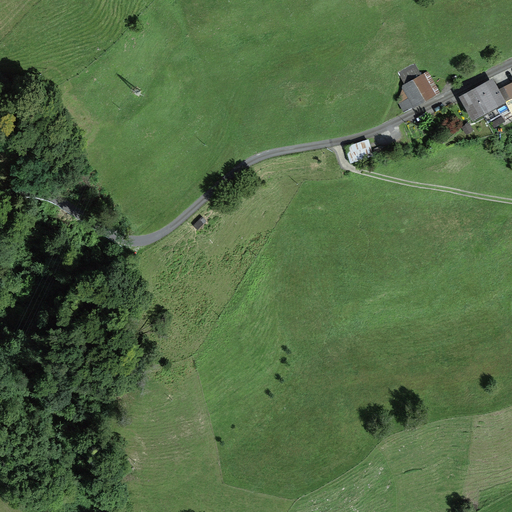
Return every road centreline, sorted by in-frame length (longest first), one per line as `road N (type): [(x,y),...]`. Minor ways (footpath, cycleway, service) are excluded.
road 1 (unclassified): [(511,63),(358,134),(242,164),(138,235),(121,235),(42,195),(0,190)]
road 2 (track): [(339,138),(355,167),(511,198)]
